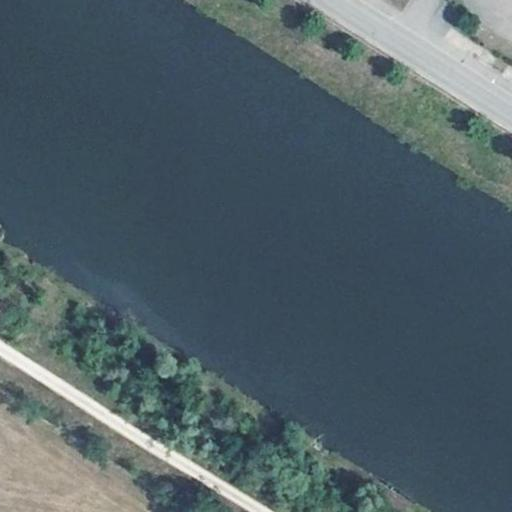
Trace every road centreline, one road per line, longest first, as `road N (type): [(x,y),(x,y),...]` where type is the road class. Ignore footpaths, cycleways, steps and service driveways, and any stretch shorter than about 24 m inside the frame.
road 1 (track): [(264,511),(0,345)]
road 2 (residential): [(332,0),(511,114)]
